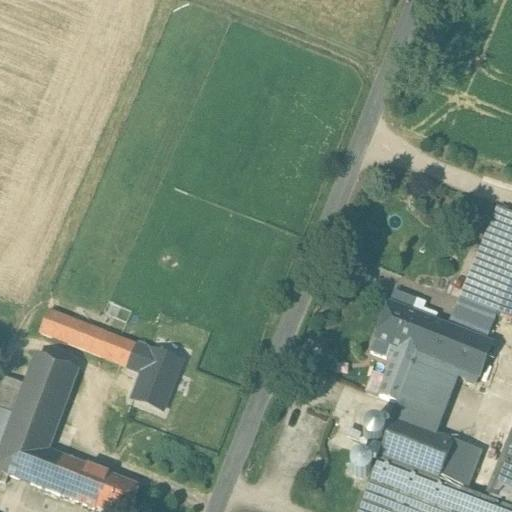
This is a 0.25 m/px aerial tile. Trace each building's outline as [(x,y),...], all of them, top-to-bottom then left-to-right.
[(511,285),(499,316),(511,320),(511,285)] [(408,314),(390,307),(371,354),(386,360),(391,347),(398,350),(407,354),(420,320),(408,315),(408,314)] [(108,338),(47,314),(39,335),(100,359),(108,338)] [(455,333),(420,320),(407,354),(418,358),(442,367),(455,333)] [(491,347),(455,333),(442,367),(447,369),(477,381),(491,347)] [(152,355),(108,338),(100,359),(144,376),(152,355)] [(398,350),(379,399),(399,406),(400,406),(418,358),(407,354),(398,350)] [(180,366),(152,355),(144,376),(133,402),(162,413),(180,366)] [(24,388),(6,438),(47,454),(77,373),(36,358),(24,388)] [(442,367),(418,358),(400,406),(399,406),(393,421),(423,432),(447,369),(442,367)] [(47,454),(6,438),(24,388),(5,381),(0,394),(0,475),(48,494),(62,460),(47,454)] [(423,432),(393,421),(357,511),(452,511),(475,452),(423,432)] [(511,447),(498,483),(511,488),(511,447)] [(94,511),(108,478),(62,460),(48,494),(94,511)] [(129,511),(138,490),(108,478),(94,511),(129,511)]
